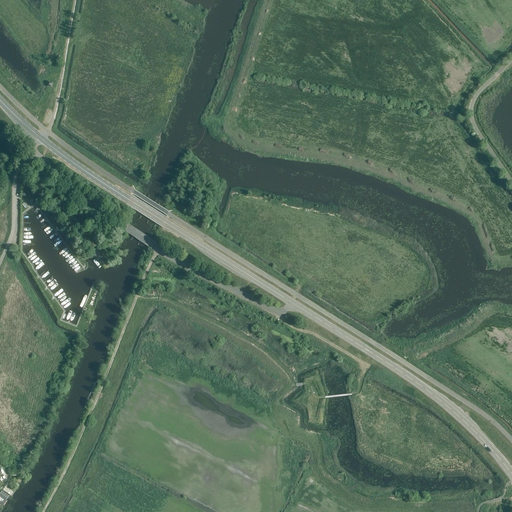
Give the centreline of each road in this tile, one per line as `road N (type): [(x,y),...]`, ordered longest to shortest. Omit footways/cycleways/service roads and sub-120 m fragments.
road 1 (unclassified): [(291,302),(278,311),(195,270),(96,206),(33,152)]
road 2 (secondary): [(291,302),(39,137)]
road 3 (unclassified): [(296,294),(46,131)]
road 4 (track): [(158,248),(41,511)]
road 5 (unclassified): [(511,440),(475,407),(296,294)]
road 6 (secondary): [(490,447),(427,389),(291,302)]
road 7 (unclassified): [(511,182),(470,111),(511,59)]
road 8 (track): [(52,118),(74,0)]
